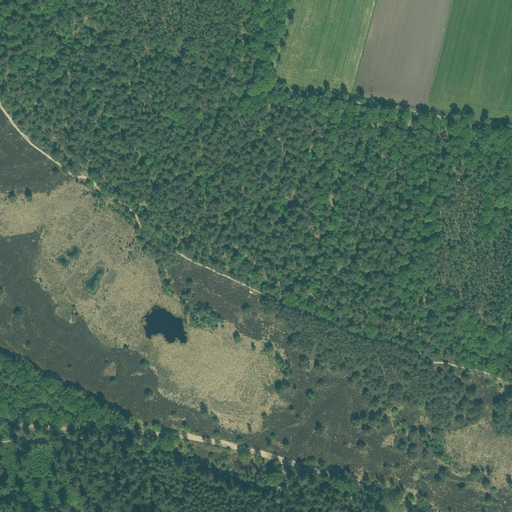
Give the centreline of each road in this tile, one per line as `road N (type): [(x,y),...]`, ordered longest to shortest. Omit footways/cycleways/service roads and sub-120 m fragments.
road 1 (track): [(497,127),(268,85)]
road 2 (track): [(281,458),(177,435),(83,428)]
road 3 (track): [(268,85),(122,22),(122,0)]
road 4 (track): [(429,511),(281,458)]
